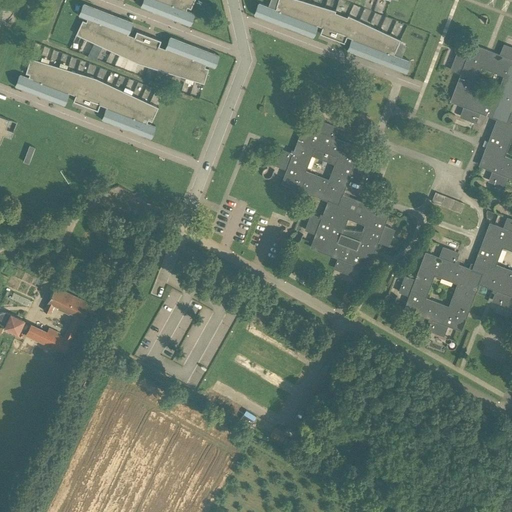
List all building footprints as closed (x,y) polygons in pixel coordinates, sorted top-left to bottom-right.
[(143,0),(141,7),(190,26),(195,13),(186,10),(187,7),(191,9),(195,0),(143,0)] [(278,0),(275,9),(259,2),(254,15),(313,37),(317,25),(322,27),(320,34),(345,43),(347,37),(352,39),(347,51),(406,73),(411,61),(394,54),(401,40),(348,15),(347,17),(335,12),(336,11),(301,0),(278,0)] [(133,21),(84,3),(79,16),(87,19),(86,21),(83,20),(76,34),(138,63),(204,84),(209,68),(205,67),(206,65),(214,68),(219,55),(171,36),(166,49),(159,47),(161,40),(137,31),(134,37),(128,34),(133,21)] [(511,109),(511,49),(503,46),(500,55),(472,44),(467,57),(458,54),(452,69),(461,72),(450,101),(463,106),(460,115),(475,121),(479,112),(497,119),(480,165),(492,170),(489,180),(505,186),(508,177),(511,178),(511,113),(511,109)] [(29,77),(20,74),(15,87),(64,105),(69,93),(76,95),(73,101),(98,111),(100,105),(107,107),(102,120),(151,139),(156,126),(147,122),(148,120),(152,122),(159,107),(96,78),(30,58),(26,73),(30,74),(29,77)] [(0,143),(0,144),(4,135),(11,138),(14,132),(6,129),(10,120),(0,116),(0,143)] [(302,127),(292,155),(283,151),(277,167),(286,170),(281,183),(328,201),(321,219),(312,216),(306,230),(315,234),(310,247),(338,258),(335,267),(350,273),(353,264),(367,269),(378,241),(387,244),(392,228),(384,225),(388,212),(342,195),(349,177),(358,180),(364,165),(355,161),(360,148),(332,137),(335,129),(320,123),(316,132),(302,127)] [(35,147),(30,145),(23,161),(29,164),(35,147)] [(464,204),(459,202),(435,193),(432,202),(461,213),(464,204)] [(439,258),(425,253),(415,280),(404,275),(398,292),(409,296),(404,309),(428,318),(433,319),(428,331),(445,337),(449,325),(460,330),(478,283),(496,290),(493,299),(508,304),(511,296),(511,295),(511,221),(506,219),(503,228),(490,223),(472,270),(454,264),(457,255),(442,249),(439,258)] [(74,316),(73,318),(79,321),(80,318),(84,320),(92,303),(55,286),(44,311),(50,314),(53,305),(58,308),(57,310),(68,315),(69,313),(74,316)] [(0,313),(0,319),(6,322),(10,314),(6,312),(0,313)] [(24,321),(10,314),(6,322),(7,323),(5,327),(17,334),(24,321)] [(25,336),(58,351),(59,349),(65,352),(70,340),(71,337),(65,335),(64,337),(59,335),(60,333),(49,327),(47,331),(30,324),(25,336)] [(486,427),(405,383),(388,413),(470,457),(486,427)]
